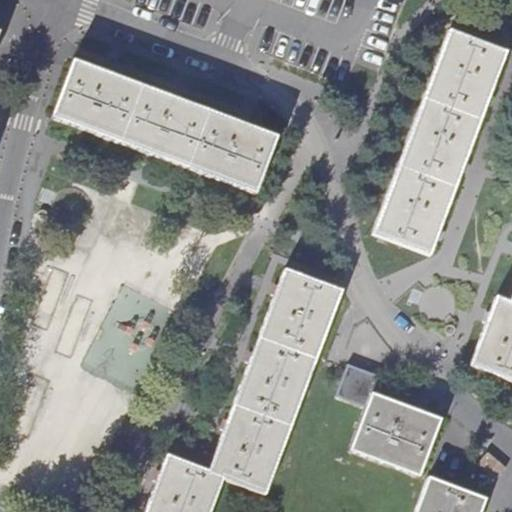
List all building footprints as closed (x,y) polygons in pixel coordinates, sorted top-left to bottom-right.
[(504,52),(449,31),(374,234),(428,255),(504,52)] [(248,129),(73,63),(52,117),(79,127),(86,130),(146,153),(154,156),(213,178),(220,181),(254,194),(274,139),(248,129)] [(167,458),(146,511),(210,511),(224,478),(264,491),(340,290),(286,269),(209,472),(167,458)] [(511,298),(510,303),(498,298),(472,366),(511,380),(511,298)] [(377,376),(348,366),(337,395),(367,406),(351,450),(419,474),(440,419),(373,393),(377,376)] [(479,511),(484,498),(429,478),(416,511),(479,511)]
